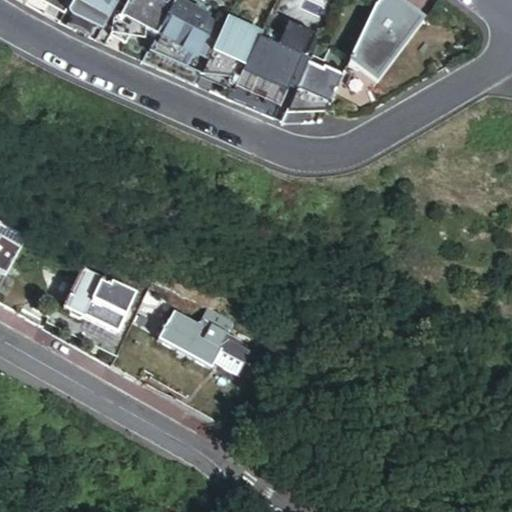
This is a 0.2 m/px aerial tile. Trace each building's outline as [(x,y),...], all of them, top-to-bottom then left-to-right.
[(68,13),(73,4),(75,0),(35,0),(37,3),(41,5),(65,17),(68,13)] [(75,0),(73,4),(68,13),(68,18),(71,22),(66,31),(86,40),(92,43),(96,34),(102,37),(109,24),(118,7),(122,0),(75,0)] [(145,35),(156,41),(174,6),(177,0),(132,0),(126,11),(110,42),(117,46),(126,51),(131,41),(144,42),(145,35)] [(126,11),(132,0),(122,0),(118,7),(126,11)] [(381,0),(349,66),(385,83),(419,16),(413,13),(408,10),(412,0),(381,0)] [(200,80),(216,48),(224,31),(174,6),(156,41),(141,63),(175,77),(197,87),(200,80)] [(214,86),(232,94),(258,43),(261,38),(229,22),(224,31),(216,48),(200,80),(214,86)] [(310,39),(289,29),(278,52),(258,43),(232,94),(228,103),(268,119),(272,121),(284,95),(299,62),(310,39)] [(325,116),(343,79),(326,71),(324,76),(311,70),(311,68),(299,62),(284,95),(297,101),(286,126),(294,125),(305,125),(309,116),(315,116),(325,116)] [(0,285),(0,286),(0,307),(19,319),(34,293),(5,277),(26,240),(0,225),(0,285)] [(124,317),(112,312),(118,300),(105,295),(108,288),(100,284),(101,280),(81,271),(62,311),(88,323),(115,336),(124,317)] [(233,342),(232,344),(228,342),(229,340),(219,334),(215,340),(172,314),(155,343),(184,360),(203,371),(212,355),(234,368),(246,349),(233,342)] [(108,369),(137,385),(150,359),(122,344),(108,369)]
